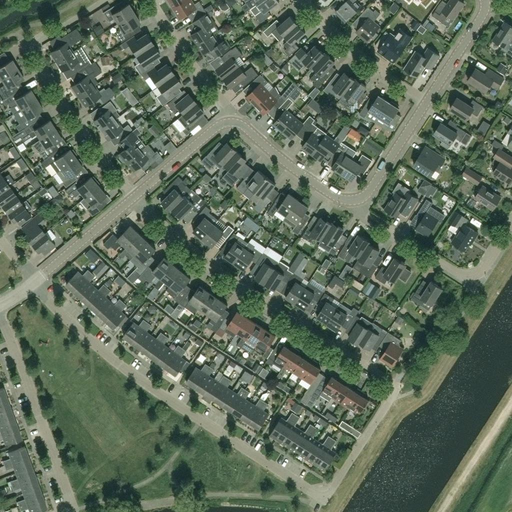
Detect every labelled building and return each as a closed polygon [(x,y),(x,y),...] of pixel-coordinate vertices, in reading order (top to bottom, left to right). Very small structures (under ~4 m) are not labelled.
[(167,0),(173,9),(187,0),(167,0)] [(194,5),(191,0),(187,0),(173,9),(180,19),(197,9),(201,16),(207,13),(199,1),(194,5)] [(227,9),(238,0),(237,0),(228,0),(223,5),(227,9)] [(243,0),(246,3),(251,9),(258,4),(263,0),(243,0)] [(263,0),(258,4),(251,9),(260,23),(271,15),(267,11),(279,2),(277,0),(263,0)] [(340,0),(344,3),(335,12),(345,22),(361,6),(354,0),(340,0)] [(435,12),(432,15),(448,27),(453,19),(464,4),(459,0),(450,0),(448,4),(446,5),(442,2),(435,12)] [(114,19),(118,24),(134,14),(128,4),(116,11),(113,6),(103,13),(109,22),(114,19)] [(358,30),(356,32),(367,41),(370,37),(374,40),(378,34),(375,32),(380,27),(374,22),(377,18),(380,14),(376,10),(374,12),(368,7),(360,16),(366,21),(358,30)] [(191,35),(197,45),(214,34),(219,31),(207,13),(197,19),(191,23),(197,31),(191,35)] [(140,23),(134,14),(118,24),(121,29),(115,32),(121,42),(132,36),(128,31),(140,23)] [(284,36),(298,24),(291,16),(281,24),(277,20),(263,32),(268,37),(272,33),(279,41),(284,36)] [(501,49),(511,55),(511,26),(505,22),(493,40),(503,46),(501,49)] [(298,24),(284,36),(288,40),(283,44),(287,48),(285,51),(289,56),(299,47),(294,42),(305,32),(298,24)] [(82,39),(76,29),(61,38),(64,44),(50,53),(56,62),(73,52),(69,46),(82,39)] [(379,49),(378,50),(394,62),(412,37),(401,29),(394,38),(386,31),(375,46),(379,49)] [(136,56),(153,45),(150,40),(150,39),(148,36),(147,35),(146,34),(137,40),(134,36),(121,44),(124,49),(129,46),(136,56)] [(219,42),(214,34),(197,45),(203,55),(210,50),(215,58),(225,51),(230,48),(224,38),(219,42)] [(153,45),(136,56),(140,62),(134,66),(140,75),(155,65),(152,61),(160,55),(159,54),(159,52),(157,50),(156,49),(153,45)] [(224,79),(239,67),(234,61),(242,54),(236,46),(221,58),(225,63),(216,70),(224,79)] [(312,69),(313,67),(324,54),(315,46),(307,54),(301,49),(299,51),(289,61),(300,71),(307,64),(312,69)] [(73,52),(56,62),(62,72),(76,63),(79,68),(89,62),(80,47),(73,52)] [(432,69),(440,56),(428,48),(423,56),(416,51),(404,69),(417,77),(426,65),(432,69)] [(324,54),(313,67),(317,71),(311,78),(315,82),(313,84),(318,89),(329,76),(325,72),(335,62),(326,53),(324,54)] [(0,80),(1,79),(18,69),(12,60),(10,61),(0,67),(0,80)] [(89,74),(71,87),(78,97),(94,86),(98,83),(94,77),(102,72),(95,61),(85,68),(89,74)] [(166,64),(157,70),(155,65),(141,74),(145,80),(150,76),(157,86),(174,74),(166,64)] [(244,73),(239,67),(224,79),(231,89),(240,82),(244,86),(258,75),(252,67),(244,73)] [(485,74),(476,68),(468,80),(486,91),(490,85),(497,89),(504,79),(488,69),(485,74)] [(9,90),(5,93),(4,91),(24,79),(18,69),(1,79),(5,85),(0,87),(0,93),(3,99),(12,94),(9,90)] [(345,94),(355,80),(345,73),(337,84),(332,80),(324,90),(332,97),(337,91),(344,96),(345,94)] [(181,84),(174,74),(157,86),(162,93),(156,97),(162,105),(175,96),(172,91),(181,84)] [(255,106),(270,93),(269,92),(264,87),(268,82),(261,74),(252,83),(256,87),(246,97),(255,106)] [(345,94),(350,98),(344,105),(353,113),(362,102),(357,98),(366,87),(356,79),(355,80),(345,94)] [(94,86),(78,97),(85,107),(99,97),(103,103),(115,95),(109,87),(100,94),(94,86)] [(275,86),(269,92),(270,93),(255,106),(263,115),(273,105),(278,109),(278,110),(286,101),(279,93),(275,86)] [(14,93),(12,94),(3,99),(2,100),(5,106),(9,104),(11,107),(9,108),(13,114),(37,99),(31,90),(17,98),(14,93)] [(178,108),(183,114),(196,103),(188,94),(180,101),(176,97),(167,104),(174,112),(178,108)] [(362,110),(359,114),(365,118),(365,116),(370,119),(375,123),(389,102),(379,95),(376,99),(367,113),(362,110)] [(282,132),(295,117),(287,110),(294,102),(289,98),(286,101),(278,110),(283,114),(274,124),(282,132)] [(484,106),(473,100),(469,106),(457,98),(450,108),(467,119),(471,112),(477,116),(484,106)] [(13,114),(19,124),(15,126),(19,132),(32,123),(29,118),(43,109),(37,99),(13,114)] [(104,113),(93,121),(101,131),(115,120),(120,116),(116,111),(117,110),(110,101),(100,109),(104,113)] [(390,103),(389,102),(375,123),(391,133),(396,124),(391,121),(399,109),(398,108),(399,106),(391,101),(390,103)] [(194,120),(204,112),(196,103),(183,114),(177,118),(185,128),(182,130),(186,135),(198,125),(194,120)] [(303,124),(295,117),(282,132),(291,139),(298,131),(303,136),(313,123),(315,120),(310,116),(303,124)] [(339,126),(344,121),(339,117),(335,122),(339,126)] [(19,132),(11,136),(14,141),(20,138),(23,142),(31,137),(31,138),(37,135),(40,140),(56,129),(49,120),(46,123),(36,129),(32,123),(19,132)] [(115,120),(101,131),(108,140),(118,132),(122,137),(131,129),(128,125),(122,129),(115,120)] [(318,127),(313,123),(303,136),(308,140),(302,148),(311,154),(326,134),(318,128),(318,127)] [(440,144),(448,149),(455,138),(466,145),(472,136),(456,126),(453,131),(441,123),(434,134),(443,140),(440,144)] [(124,149),(118,154),(120,156),(119,158),(123,162),(125,162),(126,163),(145,146),(137,136),(141,133),(137,128),(126,137),(118,143),(124,149)] [(354,131),(357,140),(363,137),(360,128),(354,131)] [(44,160),(57,150),(55,148),(56,147),(56,144),(55,143),(62,139),(56,129),(40,140),(32,145),(40,153),(43,158),(44,160)] [(6,134),(0,137),(0,138),(4,145),(10,141),(6,134)] [(337,136),(334,140),(326,134),(311,154),(321,161),(323,158),(328,162),(333,156),(334,154),(341,143),(343,140),(337,136)] [(104,136),(97,140),(103,148),(109,144),(104,136)] [(368,138),(365,144),(374,149),(377,143),(368,138)] [(221,169),(225,165),(224,165),(237,151),(228,142),(218,152),(214,148),(207,156),(206,156),(201,161),(210,169),(215,164),(221,169)] [(351,149),(341,143),(334,154),(333,156),(338,159),(332,168),(342,175),(353,158),(348,155),(351,149)] [(161,156),(157,151),(154,153),(147,144),(145,146),(126,163),(133,171),(146,160),(150,165),(161,156)] [(0,155),(5,165),(20,158),(16,150),(12,152),(9,147),(0,150),(0,155)] [(445,159),(426,147),(418,159),(419,159),(415,164),(414,164),(414,165),(431,176),(435,169),(436,170),(438,169),(441,166),(445,159)] [(511,168),(511,167),(511,165),(511,156),(499,148),(494,157),(495,157),(492,163),(497,166),(493,173),(510,184),(511,180),(511,168)] [(59,153),(57,150),(44,160),(40,163),(44,168),(49,164),(56,173),(76,158),(75,157),(77,155),(73,150),(70,150),(69,149),(63,154),(62,153),(60,152),(59,153)] [(224,165),(225,165),(230,169),(223,177),(232,186),(242,176),(237,171),(247,160),(237,151),(224,165)] [(358,162),(353,158),(342,175),(352,182),(358,172),(363,175),(372,161),(363,154),(358,162)] [(77,159),(76,158),(56,173),(63,182),(62,182),(65,187),(77,179),(73,174),(83,167),(82,167),(83,164),(80,159),(77,159)] [(12,173),(15,178),(22,173),(19,168),(12,173)] [(478,184),(482,177),(467,168),(462,174),(478,184)] [(237,188),(244,194),(250,199),(251,197),(267,177),(259,171),(249,182),(245,178),(237,188)] [(0,193),(10,187),(14,183),(8,175),(3,178),(0,173),(0,193)] [(79,192),(84,198),(98,186),(97,185),(99,184),(93,177),(91,178),(90,177),(80,185),(76,181),(65,191),(72,198),(79,192)] [(182,182),(183,181),(178,177),(168,187),(172,192),(162,202),(171,211),(172,210),(172,209),(191,190),(187,185),(186,186),(182,182)] [(266,196),(276,184),(267,177),(251,197),(257,202),(256,204),(263,209),(271,200),(266,196)] [(37,180),(31,184),(35,190),(41,186),(37,180)] [(430,184),(424,180),(420,186),(426,190),(430,184)] [(98,186),(84,198),(80,201),(92,215),(106,204),(101,199),(106,195),(98,186)] [(493,210),(501,197),(483,186),(475,198),(493,210)] [(0,203),(1,205),(16,195),(10,187),(0,193),(0,203)] [(181,218),(191,208),(196,212),(205,202),(197,194),(196,194),(191,190),(172,209),(172,210),(181,218)] [(404,199),(395,193),(385,209),(397,217),(401,210),(408,215),(418,199),(408,192),(404,199)] [(287,216),(298,200),(289,194),(281,205),(276,201),(268,213),(273,216),(278,210),(287,216)] [(16,195),(1,205),(7,214),(21,203),(16,195)] [(444,216),(430,207),(433,203),(427,199),(418,212),(424,216),(416,229),(428,236),(438,220),(440,222),(444,216)] [(26,200),(21,203),(7,214),(13,222),(16,220),(19,225),(31,217),(27,212),(32,208),(26,200)] [(284,220),(294,227),(292,231),(298,235),(308,221),(302,217),(308,208),(298,200),(287,216),(284,220)] [(196,218),(201,222),(193,231),(203,239),(215,224),(218,220),(209,212),(211,210),(206,206),(196,218)] [(456,211),(449,222),(452,224),(460,229),(457,234),(452,242),(464,250),(472,238),(474,239),(478,233),(465,225),(468,220),(456,211)] [(31,244),(45,233),(39,226),(45,221),(39,214),(22,228),(27,234),(24,236),(27,240),(26,240),(26,242),(28,245),(30,245),(31,244)] [(322,240),(332,225),(332,224),(321,218),(314,229),(309,226),(302,237),(311,242),(315,236),(322,240)] [(333,223),(332,224),(332,225),(322,240),(319,245),(334,255),(341,244),(336,241),(344,230),(333,223)] [(227,239),(234,229),(229,225),(224,232),(215,224),(203,239),(212,247),(222,235),(227,239)] [(122,243),(127,247),(139,233),(131,225),(118,238),(113,234),(104,244),(108,249),(111,246),(116,250),(122,243)] [(45,233),(31,244),(38,252),(40,250),(44,255),(55,246),(45,233)] [(139,233),(127,247),(120,254),(123,258),(130,250),(135,255),(148,241),(139,233)] [(231,238),(224,246),(227,248),(229,250),(225,256),(234,263),(249,243),(244,240),(234,233),(231,238)] [(359,259),(369,243),(369,244),(370,242),(359,235),(350,248),(345,245),(338,255),(349,262),(354,253),(360,257),(359,259)] [(136,269),(141,274),(148,267),(143,263),(156,249),(148,241),(135,255),(131,259),(139,267),(136,269)] [(249,242),(249,243),(234,263),(244,270),(251,260),(256,263),(263,253),(254,247),(255,246),(249,242)] [(380,250),(369,244),(369,243),(359,259),(353,267),(370,278),(378,266),(372,262),(380,250)] [(262,267),(255,277),(257,278),(256,281),(261,284),(264,283),(265,284),(279,262),(264,252),(263,253),(256,263),(262,267)] [(149,266),(148,267),(141,274),(138,278),(144,282),(146,279),(150,282),(157,275),(161,278),(173,264),(165,257),(154,270),(149,266)] [(411,272),(404,267),(406,265),(395,258),(388,270),(382,266),(375,277),(385,284),(389,278),(395,281),(398,276),(406,281),(411,272)] [(294,273),(288,270),(289,268),(279,261),(279,262),(265,284),(267,285),(266,287),(271,290),(273,289),(275,290),(282,279),(287,283),(294,273)] [(182,271),(173,264),(161,278),(155,286),(159,289),(165,282),(170,286),(182,271)] [(99,281),(114,272),(110,265),(95,275),(99,281)] [(74,292),(92,273),(88,269),(83,275),(78,271),(66,284),(74,292)] [(191,278),(182,271),(170,286),(167,290),(175,297),(174,299),(179,303),(180,303),(188,292),(183,288),(191,278)] [(82,299),(94,286),(90,282),(95,276),(92,273),(74,292),(82,299)] [(306,287),(301,284),(304,279),(294,273),(287,283),(293,286),(286,297),(295,303),(306,287)] [(442,288),(431,281),(425,291),(419,287),(412,298),(421,305),(425,299),(432,304),(442,288)] [(317,302),(324,292),(309,282),(306,287),(295,303),(305,309),(312,298),(317,302)] [(364,291),(369,294),(375,285),(370,282),(364,291)] [(90,306),(108,287),(104,284),(99,290),(94,286),(82,299),(90,306)] [(188,292),(180,303),(185,307),(186,306),(195,312),(198,307),(209,291),(200,285),(193,295),(188,292)] [(98,314),(110,301),(106,297),(111,291),(108,287),(90,306),(98,314)] [(209,291),(198,307),(208,314),(219,298),(209,291)] [(323,306),(317,317),(327,323),(337,308),(331,304),(335,299),(325,293),(318,303),(323,306)] [(219,298),(208,314),(213,317),(210,321),(214,324),(211,328),(216,332),(223,322),(218,318),(228,304),(219,298)] [(106,321),(124,302),(120,299),(114,305),(110,301),(98,314),(106,321)] [(122,311),(127,305),(124,302),(106,321),(114,329),(126,316),(122,311)] [(328,324),(327,326),(335,331),(336,329),(337,330),(341,324),(343,325),(347,323),(347,322),(350,324),(356,315),(359,310),(354,307),(352,310),(340,303),(337,308),(327,323),(328,324)] [(234,336),(237,332),(247,316),(237,310),(231,321),(226,318),(220,327),(234,336)] [(363,317),(361,318),(356,315),(350,324),(355,327),(349,337),(359,344),(369,329),(368,329),(372,323),(363,317)] [(257,323),(247,316),(237,332),(243,336),(237,345),(241,347),(257,323)] [(132,343),(148,322),(144,319),(139,326),(134,322),(123,336),(132,343)] [(141,349),(152,335),(147,332),(152,325),(148,322),(132,343),(141,349)] [(195,331),(198,327),(191,322),(188,326),(195,331)] [(373,322),(372,323),(368,329),(369,329),(359,344),(360,342),(370,349),(376,339),(381,343),(387,334),(382,331),(383,329),(373,322)] [(266,329),(257,323),(241,347),(245,350),(246,348),(252,352),(256,345),(266,329)] [(276,335),(266,329),(256,345),(266,351),(263,355),(268,358),(274,349),(269,345),(276,335)] [(150,356),(165,335),(161,332),(156,339),(152,335),(141,349),(150,356)] [(380,345),(386,350),(380,360),(381,358),(392,365),(391,367),(403,349),(404,347),(403,349),(401,347),(399,342),(401,340),(388,332),(387,334),(381,343),(380,345)] [(159,362),(169,348),(164,344),(169,338),(165,335),(150,356),(159,362)] [(167,369),(183,348),(179,345),(174,351),(169,348),(159,362),(167,369)] [(282,368),(284,366),(296,348),(291,345),(289,348),(284,345),(282,349),(276,346),(267,361),(272,365),(274,363),(282,368)] [(183,348),(167,369),(176,375),(187,361),(182,357),(187,351),(183,348)] [(300,350),(296,348),(284,366),(293,372),(303,357),(298,354),(300,350)] [(308,360),(303,357),(293,372),(298,375),(296,379),(297,382),(299,383),(302,378),(303,376),(314,360),(310,357),(308,360)] [(318,362),(314,360),(303,376),(302,378),(311,384),(301,400),(307,404),(312,395),(320,383),(314,379),(321,369),(316,365),(318,362)] [(186,382),(196,388),(210,366),(206,363),(201,370),(196,367),(186,382)] [(237,364),(234,369),(240,373),(243,368),(237,364)] [(196,388),(205,394),(214,379),(210,376),(214,369),(210,366),(196,388)] [(205,394),(214,399),(228,378),(224,375),(219,382),(214,379),(205,394)] [(331,397),(343,379),(339,376),(337,379),(332,376),(325,387),(320,383),(312,395),(318,399),(320,395),(329,401),(331,397)] [(214,399),(223,405),(233,391),(228,387),(232,380),(228,378),(214,399)] [(347,381),(343,379),(331,397),(341,403),(350,388),(346,384),(347,381)] [(223,405),(232,411),(246,389),(242,387),(237,394),(233,391),(223,405)] [(355,391),(350,388),(341,403),(350,409),(361,390),(357,388),(355,391)] [(246,399),(250,392),(246,389),(232,411),(241,417),(251,402),(246,399)] [(366,393),(361,390),(350,409),(359,415),(369,400),(364,396),(366,393)] [(0,412),(11,408),(7,398),(0,400),(0,412)] [(256,405),(251,402),(241,417),(250,423),(264,401),(260,398),(256,405)] [(264,401),(250,423),(260,429),(269,414),(264,411),(268,404),(264,401)] [(0,423),(14,418),(11,408),(0,412),(0,423)] [(270,436),(279,442),(296,415),(292,412),(287,420),(286,420),(277,415),(273,421),(277,424),(270,436)] [(300,417),(296,415),(279,442),(288,447),(300,429),(296,427),(296,425),(300,417)] [(0,435),(18,428),(14,418),(0,423),(0,435)] [(329,424),(320,418),(318,422),(327,427),(329,424)] [(343,420),(339,425),(350,432),(353,427),(343,420)] [(300,429),(288,447),(297,453),(315,426),(311,424),(306,431),(304,432),(300,429)] [(319,429),(315,426),(297,453),(306,459),(318,441),(314,438),(314,437),(319,429)] [(22,439),(18,428),(0,435),(0,440),(3,439),(5,445),(22,439)] [(315,465),(333,438),(329,435),(324,443),(322,443),(318,441),(306,459),(315,465)] [(337,441),(333,438),(315,465),(325,471),(336,453),(332,450),(332,448),(337,441)] [(37,450),(45,447),(43,442),(35,445),(37,450)] [(4,466),(28,457),(25,446),(8,452),(10,458),(2,461),(4,466)] [(32,467),(28,457),(4,466),(6,470),(14,467),(16,473),(32,467)] [(36,477),(32,467),(16,473),(18,479),(10,481),(12,486),(36,477)] [(39,487),(36,477),(12,486),(13,491),(21,488),(23,493),(39,487)] [(43,497),(39,487),(23,493),(25,499),(17,502),(19,506),(43,497)] [(43,497),(19,506),(21,511),(28,508),(29,511),(35,511),(47,508),(43,497)]
